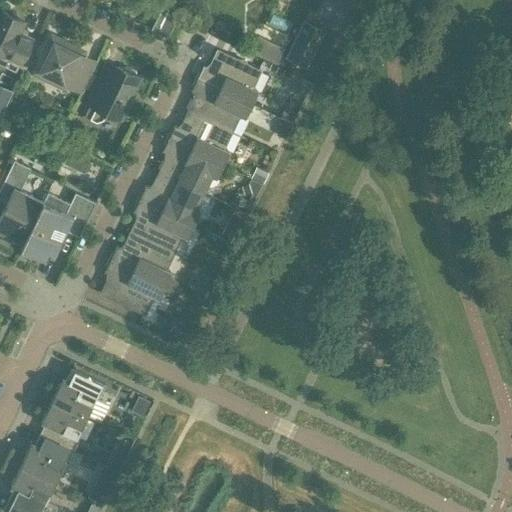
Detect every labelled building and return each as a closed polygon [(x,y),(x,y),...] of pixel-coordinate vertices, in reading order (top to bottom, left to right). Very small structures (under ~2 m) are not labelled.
[(32,36),(20,31),(25,22),(0,9),(0,63),(15,71),(32,36)] [(157,16),(151,29),(167,37),(174,24),(157,16)] [(305,20),(287,55),(305,64),(323,28),(305,20)] [(45,46),(34,68),(48,75),(45,79),(66,89),(68,85),(80,90),(92,66),(82,62),(85,56),(78,53),(80,48),(56,36),(50,49),(45,46)] [(283,49),(271,43),(264,57),(276,63),(283,49)] [(197,78),(251,104),(257,91),(252,88),(261,71),(245,63),(245,60),(236,59),(217,50),(208,68),(203,65),(197,78)] [(126,66),(121,68),(107,61),(86,103),(89,105),(84,116),(96,122),(103,120),(107,113),(120,119),(140,77),(136,75),(135,71),(126,66)] [(245,117),(251,104),(197,78),(191,91),(196,93),(188,110),(232,131),(240,114),(245,117)] [(0,112),(2,113),(12,90),(0,84),(0,112)] [(284,109),(280,119),(284,121),(291,124),(295,114),(284,109)] [(223,149),(232,131),(188,110),(179,128),(174,125),(168,138),(222,164),(229,151),(223,149)] [(277,134),(284,138),(291,124),(284,121),(277,134)] [(77,135),(66,130),(62,139),(73,144),(77,135)] [(216,177),(222,164),(168,138),(162,151),(167,154),(159,171),(202,192),(211,174),(216,177)] [(70,148),(64,163),(83,172),(90,158),(70,148)] [(23,242),(43,200),(20,189),(30,168),(14,160),(0,188),(0,198),(6,201),(0,214),(0,237),(10,242),(12,236),(22,241),(23,242)] [(262,183),(267,173),(255,167),(250,177),(262,183)] [(194,224),(200,212),(194,209),(202,192),(159,171),(151,188),(145,185),(139,198),(194,224)] [(43,200),(23,242),(22,241),(20,246),(44,258),(47,253),(52,255),(65,229),(79,236),(95,202),(75,192),(70,203),(47,191),(43,200)] [(236,208),(247,213),(254,199),(250,197),(248,201),(240,198),(236,208)] [(187,237),(194,224),(139,198),(133,211),(138,214),(130,231),(173,252),(182,235),(187,237)] [(238,232),(226,227),(220,237),(232,243),(238,232)] [(165,269),(173,252),(130,231),(122,248),(116,246),(110,259),(165,285),(171,272),(165,269)] [(165,285),(110,259),(104,272),(109,274),(101,292),(118,300),(127,308),(129,305),(144,313),(153,295),(158,298),(165,285)] [(51,399),(86,416),(96,396),(99,397),(105,384),(71,368),(65,380),(62,378),(51,399)] [(150,401),(138,395),(131,410),(143,416),(150,401)] [(77,436),(86,416),(51,399),(41,421),(45,422),(40,434),(74,450),(79,438),(77,436)] [(68,462),(74,450),(40,434),(34,445),(31,443),(20,464),(55,481),(65,461),(68,462)] [(55,481),(20,464),(10,486),(14,487),(8,498),(36,511),(54,511),(57,507),(45,501),(55,481)] [(107,493),(98,489),(93,499),(102,503),(107,493)] [(36,511),(8,498),(3,509),(0,507),(0,511),(36,511)]
